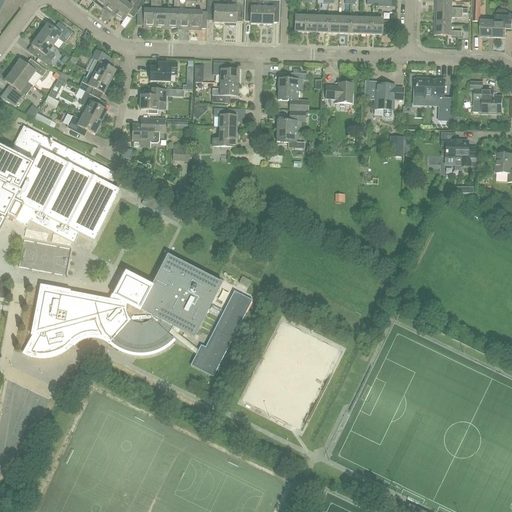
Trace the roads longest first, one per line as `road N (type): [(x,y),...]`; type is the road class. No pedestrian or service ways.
road 1 (residential): [(258,52),(127,49)]
road 2 (residential): [(408,56),(282,53)]
